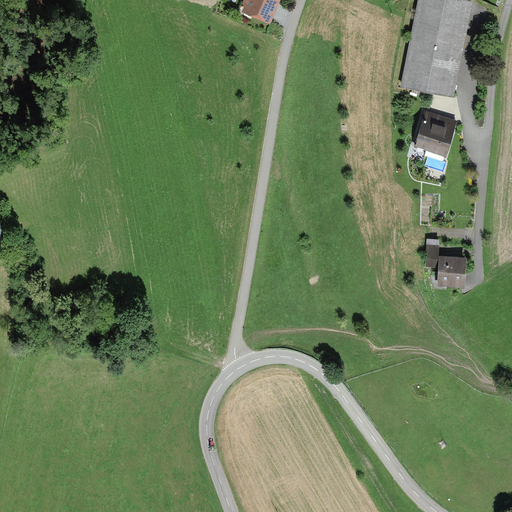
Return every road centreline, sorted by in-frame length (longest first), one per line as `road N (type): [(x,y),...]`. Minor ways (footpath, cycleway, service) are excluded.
road 1 (residential): [(239,367),(237,315),(282,52),(299,0)]
road 2 (residential): [(510,0),(490,87),(475,275)]
road 3 (tertiary): [(239,367),(286,356),(322,373),(437,511)]
road 4 (tertiary): [(231,511),(207,416),(239,367)]
